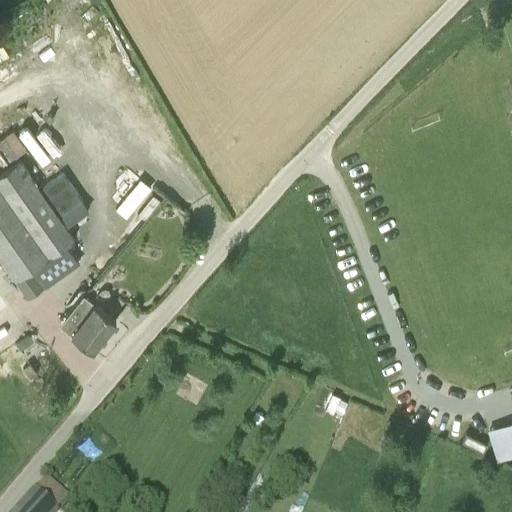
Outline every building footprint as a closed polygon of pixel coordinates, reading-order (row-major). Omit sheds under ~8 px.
[(121,69),(104,79),(116,98),(133,88),(121,69)] [(74,238),(19,159),(0,172),(0,255),(16,279),(74,238)] [(83,200),(62,172),(42,186),(62,215),(83,200)] [(129,214),(154,186),(144,176),(118,205),(129,214)] [(116,319),(85,294),(62,323),(92,348),(116,319)] [(37,372),(30,363),(22,368),(29,378),(37,372)] [(334,409),(342,413),(347,400),(340,397),(332,393),(325,408),(333,412),(334,409)] [(15,511),(56,511),(58,511),(34,491),(15,511)]
